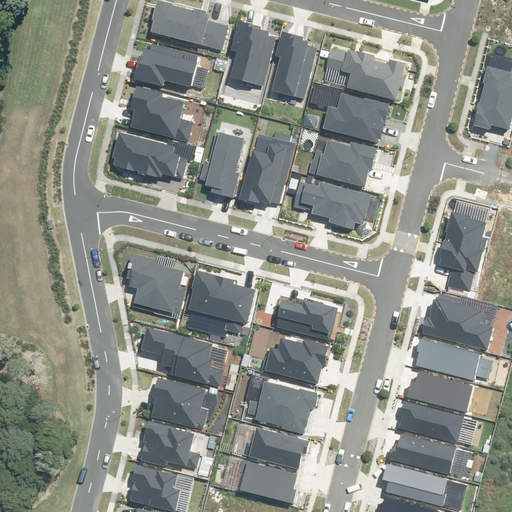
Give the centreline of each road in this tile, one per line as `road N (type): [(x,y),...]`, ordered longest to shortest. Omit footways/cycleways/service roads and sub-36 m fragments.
road 1 (residential): [(394,280),(125,212),(78,216)]
road 2 (residential): [(78,216),(110,403),(87,511)]
road 3 (residential): [(336,511),(394,280)]
road 4 (residential): [(115,0),(74,164),(78,216)]
road 5 (residential): [(459,35),(314,0)]
road 6 (residential): [(394,280),(426,156)]
road 7 (residential): [(426,156),(459,35)]
